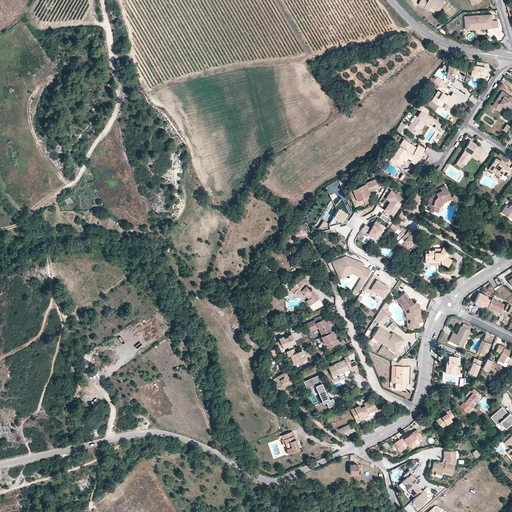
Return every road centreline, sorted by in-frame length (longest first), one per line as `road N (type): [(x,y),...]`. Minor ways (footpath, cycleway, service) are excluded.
road 1 (tertiary): [(358,446),(269,482),(210,449),(154,432),(0,464)]
road 2 (track): [(100,0),(116,108),(75,180),(15,227)]
road 3 (residential): [(339,298),(376,388),(414,410)]
road 4 (track): [(0,493),(111,452),(124,436)]
road 5 (tertiary): [(509,57),(448,47),(388,0)]
